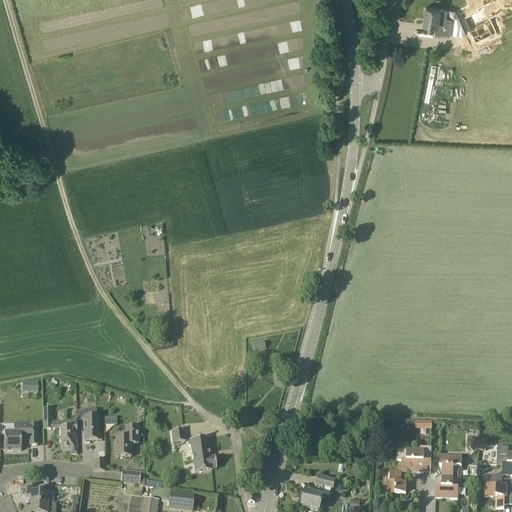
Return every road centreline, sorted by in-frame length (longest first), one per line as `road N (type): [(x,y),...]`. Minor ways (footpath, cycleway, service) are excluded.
road 1 (track): [(195,406),(93,279),(3,0)]
road 2 (tertiary): [(262,511),(348,184),(355,83)]
road 3 (track): [(246,511),(232,432),(195,406)]
